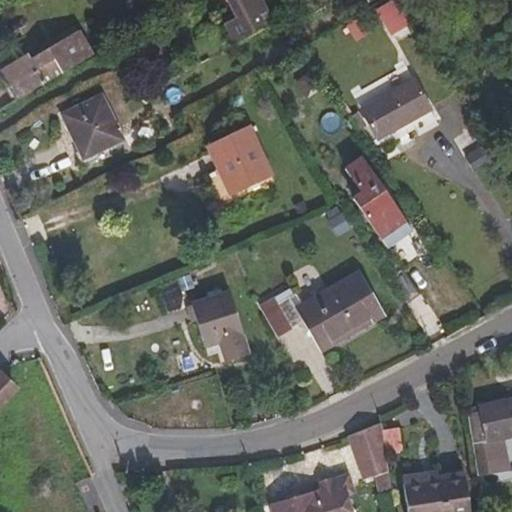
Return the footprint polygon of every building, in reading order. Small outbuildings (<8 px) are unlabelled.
[(233,47),(263,31),(256,18),(262,14),(254,0),(222,0),(233,20),(222,25),(233,47)] [(391,3),(377,8),(387,35),(401,30),(391,3)] [(30,62),(26,56),(0,70),(0,75),(16,103),(91,58),(77,35),(40,56),(30,62)] [(36,50),(26,56),(30,62),(40,56),(36,50)] [(359,114),(375,142),(425,113),(410,86),(359,114)] [(62,116),(82,158),(121,140),(101,99),(62,116)] [(207,150),(227,193),(265,176),(245,132),(207,150)] [(352,202),(386,252),(413,234),(363,161),(345,172),(360,196),(352,202)] [(282,308),(295,335),(308,329),(323,361),(391,326),(366,279),(300,313),(294,302),(282,308)] [(191,358),(206,351),(210,361),(214,371),(236,362),(228,342),(230,342),(213,304),(175,320),(191,358)] [(210,361),(206,351),(191,358),(195,367),(210,361)] [(0,401),(11,391),(0,379),(0,401)] [(511,404),(473,411),(474,417),(511,411),(511,404)] [(511,437),(511,411),(474,417),(478,455),(473,456),(476,481),(496,478),(493,453),(508,451),(506,438),(511,437)] [(387,478),(379,425),(354,435),(360,481),(373,480),(387,478)] [(462,479),(461,471),(399,480),(400,490),(433,486),(433,483),(462,479)] [(271,509),(271,511),(346,511),(342,498),(351,495),(346,477),(318,485),(321,495),(271,509)] [(389,492),(387,478),(373,480),(374,495),(389,492)] [(466,511),(462,479),(433,483),(433,486),(400,490),(403,511),(466,511)]
